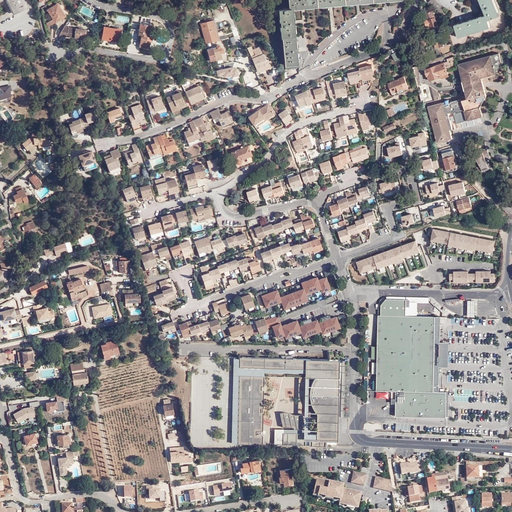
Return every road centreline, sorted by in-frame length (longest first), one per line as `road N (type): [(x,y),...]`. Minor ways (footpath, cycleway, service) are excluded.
road 1 (residential): [(486,448),(357,437),(354,314),(338,258)]
road 2 (residential): [(417,0),(391,42),(266,97)]
road 3 (residential): [(364,96),(366,103),(349,111),(297,126),(218,192)]
road 4 (residential): [(338,258),(395,235),(389,208),(417,198),(406,161),(381,165)]
road 5 (unknown): [(354,350),(175,345)]
road 6 (unclassified): [(119,511),(94,494),(18,496),(3,432)]
road 7 (residential): [(104,142),(229,97),(266,97)]
